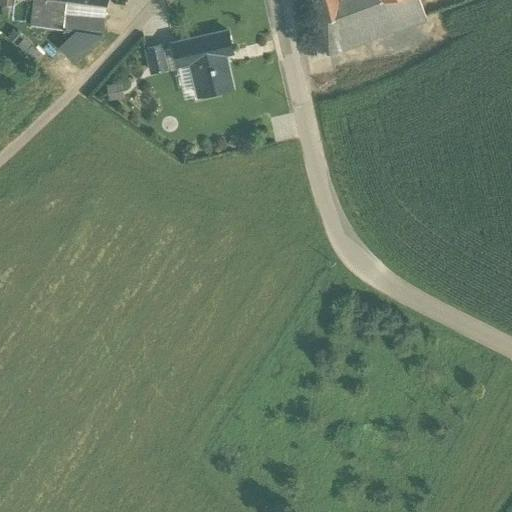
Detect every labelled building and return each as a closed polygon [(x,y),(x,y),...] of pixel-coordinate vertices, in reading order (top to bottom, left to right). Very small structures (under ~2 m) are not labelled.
[(43,0),(40,24),(63,27),(65,13),(65,0),(43,0)] [(105,17),(107,0),(103,0),(65,0),(65,13),(85,15),(105,17)] [(315,0),(319,13),(328,51),(348,44),(340,10),(337,0),(315,0)] [(337,0),(340,10),(370,0),(337,0)] [(370,0),(340,10),(348,44),(426,16),(420,0),(370,0)] [(85,15),(65,13),(63,27),(80,29),(83,29),(85,15)] [(105,17),(85,15),(83,29),(102,33),(105,17)] [(61,47),(76,62),(102,36),(102,33),(83,29),(80,29),(61,47)] [(228,30),(173,42),(178,64),(191,61),(199,94),(233,86),(225,53),(233,51),(228,30)] [(161,45),(147,49),(152,72),(167,68),(161,45)]
